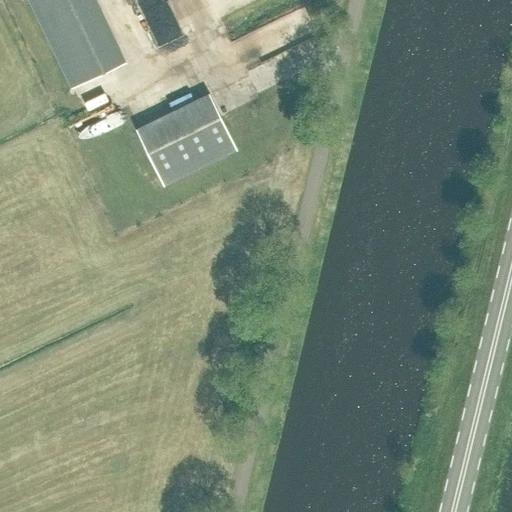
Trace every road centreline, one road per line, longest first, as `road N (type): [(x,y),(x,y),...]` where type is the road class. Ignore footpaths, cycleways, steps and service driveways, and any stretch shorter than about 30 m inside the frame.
road 1 (unclassified): [(234,511),(356,0)]
road 2 (primary): [(452,511),(511,266)]
